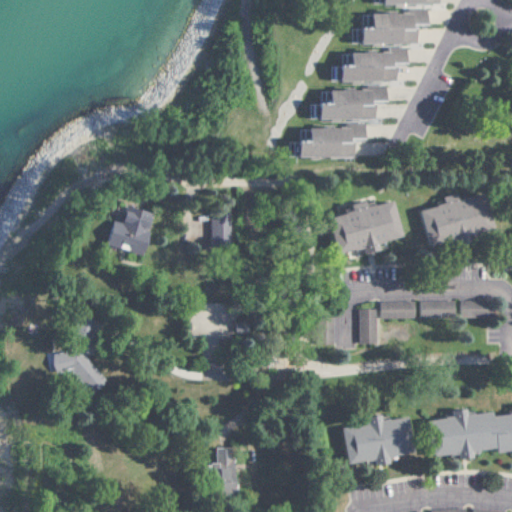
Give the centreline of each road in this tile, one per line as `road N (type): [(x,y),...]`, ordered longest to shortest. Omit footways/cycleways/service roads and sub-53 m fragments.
road 1 (residential): [(16,413),(100,429),(132,427),(154,409),(142,327),(105,280),(44,241)]
road 2 (residential): [(511,362),(303,378),(155,375)]
road 3 (residential): [(511,502),(441,497),(352,511)]
road 4 (residential): [(416,114),(473,0)]
